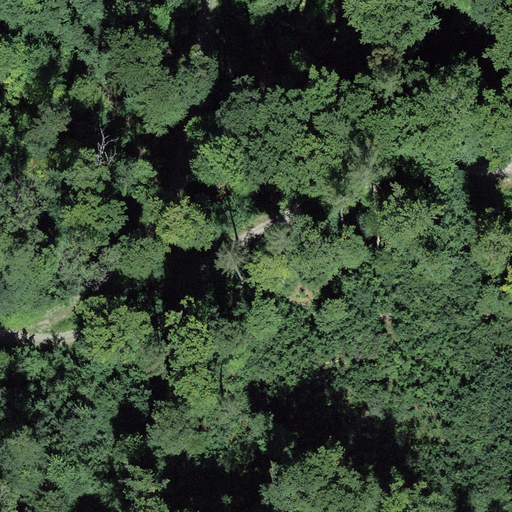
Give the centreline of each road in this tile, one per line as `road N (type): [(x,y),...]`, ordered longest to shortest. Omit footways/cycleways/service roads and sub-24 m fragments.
road 1 (track): [(511,173),(468,174),(320,206),(60,344),(15,344)]
road 2 (track): [(0,333),(15,344),(118,272),(169,212),(212,0)]
